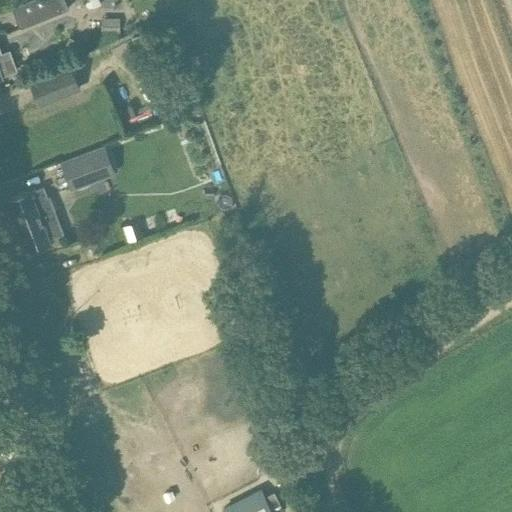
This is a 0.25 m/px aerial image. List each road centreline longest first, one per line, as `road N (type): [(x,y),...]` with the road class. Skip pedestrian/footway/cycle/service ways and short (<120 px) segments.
road 1 (track): [(342,511),(328,457),(344,419),(429,347),(511,298)]
road 2 (unclassified): [(46,511),(0,366)]
